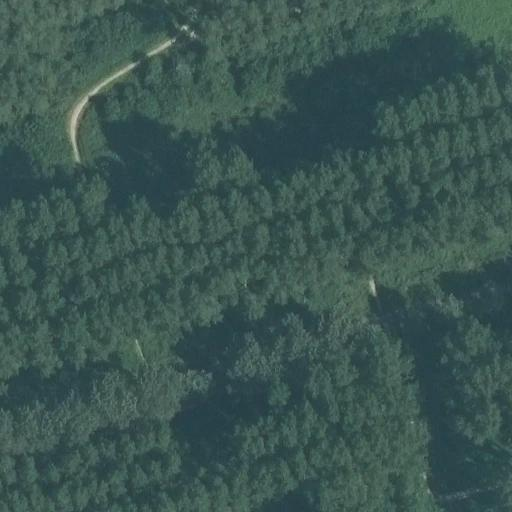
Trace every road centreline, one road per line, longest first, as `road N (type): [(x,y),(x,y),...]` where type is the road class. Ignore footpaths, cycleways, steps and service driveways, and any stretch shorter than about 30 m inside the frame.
road 1 (unknown): [(157,375),(114,246),(98,222),(78,137),(83,115),(179,46),(344,0)]
road 2 (unknown): [(0,420),(379,304),(511,276)]
